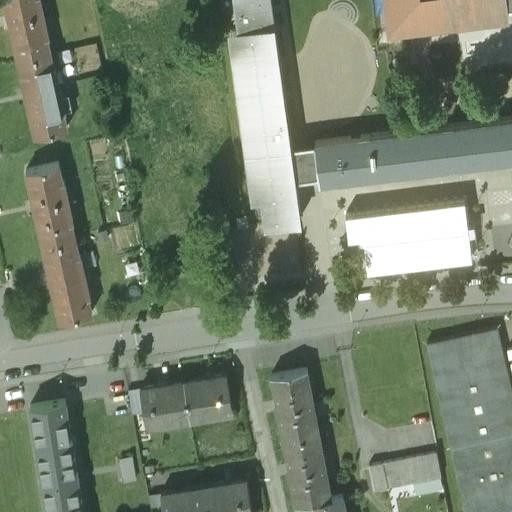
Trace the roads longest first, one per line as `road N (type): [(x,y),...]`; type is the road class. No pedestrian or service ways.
road 1 (residential): [(511,295),(239,329)]
road 2 (residential): [(239,329),(4,363)]
road 3 (residential): [(274,511),(239,329)]
